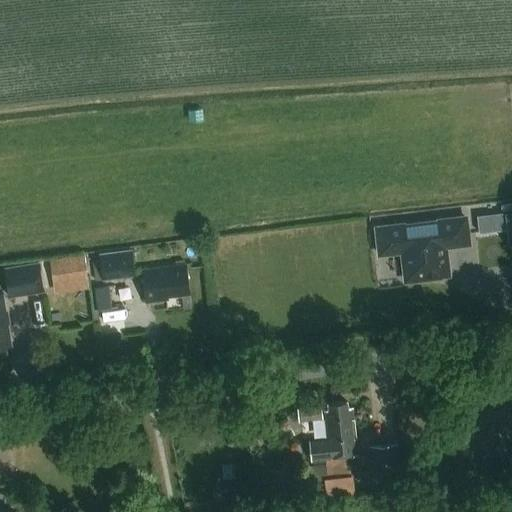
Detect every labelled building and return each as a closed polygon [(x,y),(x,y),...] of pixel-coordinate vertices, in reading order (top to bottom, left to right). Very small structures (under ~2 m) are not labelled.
[(469,244),(466,216),(439,220),(440,231),(403,235),(401,224),(376,227),(379,252),(403,250),(404,266),(403,266),(404,279),(421,278),(420,276),(448,273),(445,247),(469,244)] [(93,262),(95,281),(136,276),(132,250),(99,254),(100,261),(93,262)] [(84,256),(49,261),(52,284),(87,279),(84,256)] [(39,262),(3,268),(8,296),(44,290),(39,262)] [(146,302),(168,299),(168,297),(190,294),(186,265),(142,270),(146,302)] [(119,307),(117,285),(96,288),(99,309),(119,307)] [(0,347),(12,345),(4,295),(0,295),(0,347)] [(60,313),(51,314),(52,322),(61,321),(60,313)] [(308,482),(350,478),(349,463),(345,464),(344,457),(358,456),(353,407),(348,408),(347,402),(328,404),(329,410),(324,411),(327,439),(308,440),(311,467),(307,467),(308,482)] [(371,478),(397,476),(400,475),(396,441),(368,444),(371,478)]
